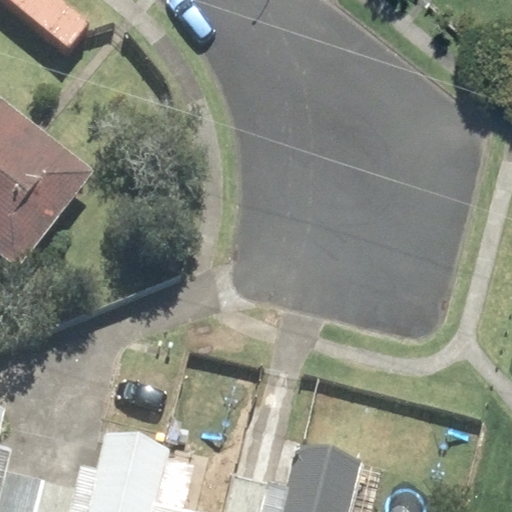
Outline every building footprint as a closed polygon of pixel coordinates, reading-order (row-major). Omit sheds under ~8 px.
[(34,0),(0,0),(0,5),(63,58),(80,37),(34,0)] [(86,183),(0,116),(0,270),(11,279),(86,183)] [(103,451),(93,489),(75,484),(67,511),(149,511),(162,466),(103,451)] [(374,511),(381,488),(291,465),(281,504),(230,491),(224,511),(374,511)] [(64,511),(67,504),(2,488),(0,496),(0,511),(64,511)]
